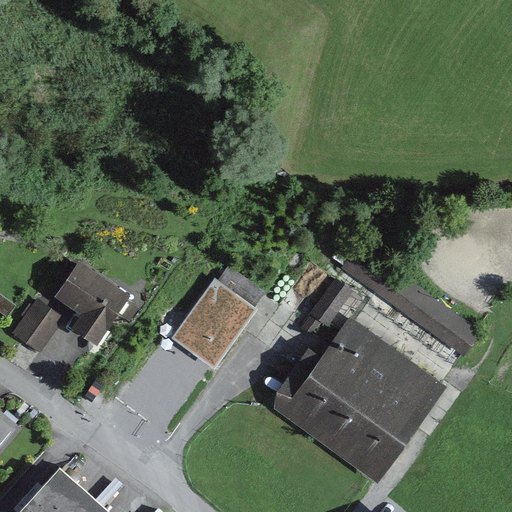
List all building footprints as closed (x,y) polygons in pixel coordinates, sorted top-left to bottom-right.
[(466,351),(481,330),(357,245),(343,266),(466,351)] [(130,293),(79,258),(56,293),(83,311),(73,325),(97,341),(130,293)] [(338,276),(311,312),(320,318),(329,325),(355,289),(338,276)] [(193,307),(123,405),(164,434),(253,309),(213,280),(209,285),(200,279),(185,301),(193,307)] [(0,292),(0,310),(7,316),(16,304),(0,292)] [(64,315),(37,297),(14,332),(41,350),(64,315)] [(320,318),(311,312),(301,326),(310,333),(320,318)] [(446,386),(346,314),(318,353),(307,345),(269,397),(379,477),(446,386)] [(0,444),(13,428),(0,417),(0,444)] [(103,511),(60,473),(24,511),(103,511)]
